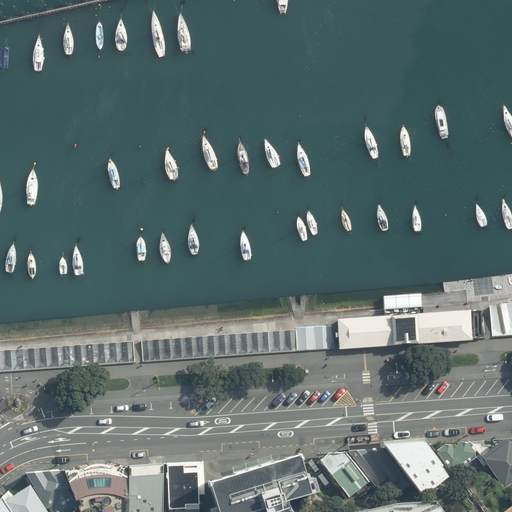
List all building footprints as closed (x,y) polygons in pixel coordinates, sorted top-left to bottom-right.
[(383,296),(384,310),(422,307),(422,295),(421,293),(383,296)] [(511,301),(490,305),(491,336),(511,334),(511,301)] [(339,350),(473,341),(472,339),(471,313),(471,311),(423,314),(423,311),(422,307),(384,310),(384,313),(384,317),(337,320),(338,333),(338,335),(338,338),(339,350)] [(329,323),(294,326),(294,327),(296,349),(331,347),(329,323)] [(294,327),(266,329),(268,352),(296,349),(294,327)] [(268,352),(266,329),(140,338),(142,361),(268,352)] [(0,348),(0,370),(134,361),(132,339),(0,348)] [(511,439),(511,438),(470,443),(505,489),(511,483),(511,439)] [(440,465),(421,442),(379,445),(412,485),(421,478),(427,485),(440,475),(435,468),(440,465)] [(448,445),(439,453),(453,473),(476,457),(466,442),(455,449),(453,445),(448,445)] [(410,486),(381,448),(348,451),(386,501),(410,486)] [(370,482),(346,451),(328,453),(319,461),(349,498),(370,482)] [(299,452),(210,479),(218,511),(444,511),(439,506),(427,511),(393,511),(391,510),(387,511),(296,511),(286,499),(314,491),(299,452)] [(133,511),(132,469),(101,462),(66,471),(82,511),(133,511)] [(203,465),(171,467),(173,511),(205,511),(203,465)] [(173,511),(171,467),(132,469),(133,511),(173,511)] [(82,511),(66,471),(28,473),(36,486),(52,511),(82,511)] [(52,511),(36,486),(8,502),(13,511),(52,511)] [(13,511),(8,502),(3,494),(0,497),(0,511),(13,511)]
